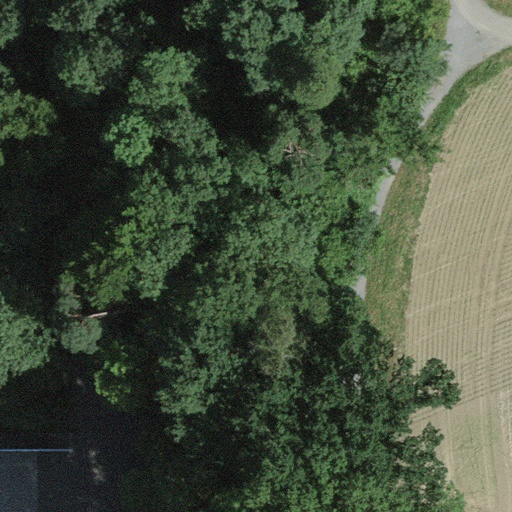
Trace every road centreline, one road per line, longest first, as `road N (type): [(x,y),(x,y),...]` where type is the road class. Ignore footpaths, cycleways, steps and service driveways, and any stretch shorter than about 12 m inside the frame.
road 1 (track): [(58,0),(95,511)]
road 2 (track): [(481,31),(425,113),(356,306),(378,511)]
